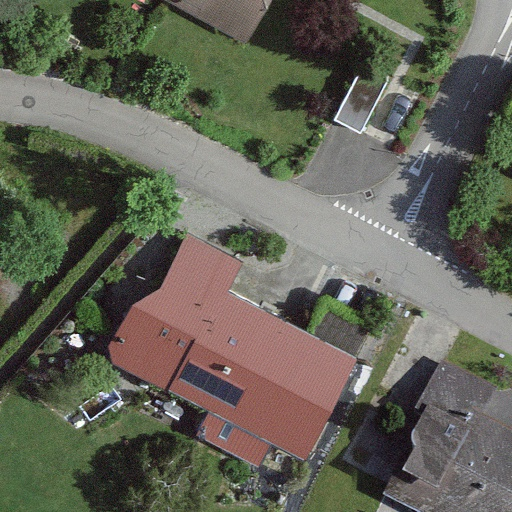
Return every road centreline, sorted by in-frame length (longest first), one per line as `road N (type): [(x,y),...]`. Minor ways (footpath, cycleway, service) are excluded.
road 1 (residential): [(382,256),(101,113),(0,84)]
road 2 (residential): [(382,256),(511,26)]
road 3 (residential): [(511,321),(382,256)]
